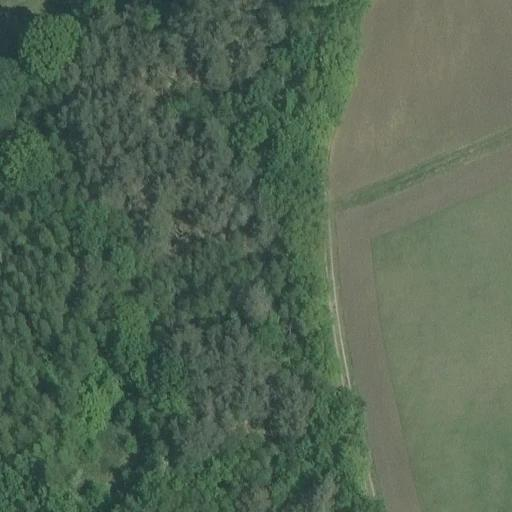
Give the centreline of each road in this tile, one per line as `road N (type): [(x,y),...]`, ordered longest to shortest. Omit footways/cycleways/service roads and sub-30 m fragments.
road 1 (track): [(270,0),(322,219),(372,511)]
road 2 (track): [(511,135),(322,219)]
